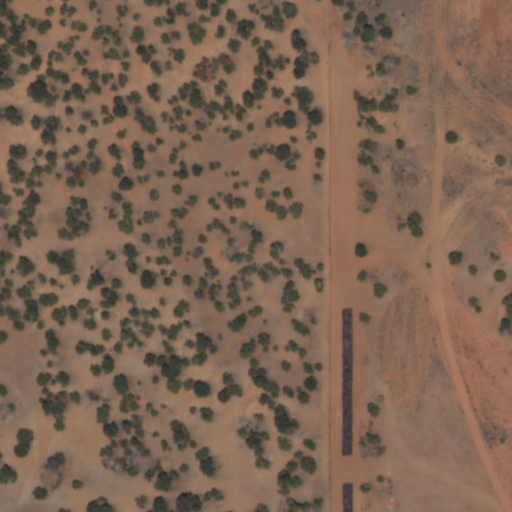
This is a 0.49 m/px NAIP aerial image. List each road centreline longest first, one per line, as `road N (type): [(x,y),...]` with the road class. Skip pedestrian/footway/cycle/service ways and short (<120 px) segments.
road 1 (track): [(101,0),(95,31),(47,106),(0,154),(11,335),(91,511)]
road 2 (track): [(511,129),(339,0)]
